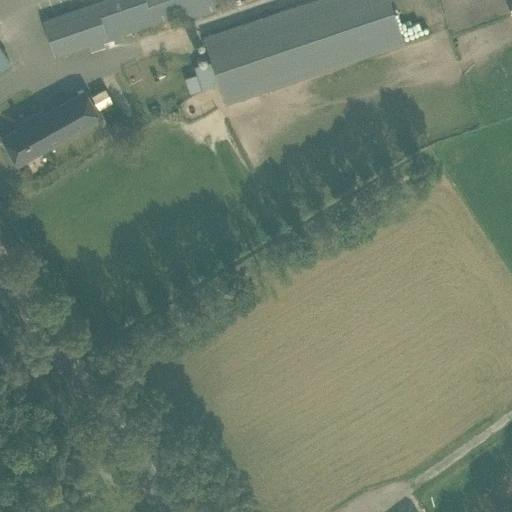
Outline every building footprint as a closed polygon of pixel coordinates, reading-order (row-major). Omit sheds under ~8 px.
[(96,0),(95,0),(40,19),(53,57),(89,45),(92,51),(104,47),(103,44),(114,40),(116,44),(123,41),(121,35),(120,34),(184,13),(186,19),(214,10),(213,4),(225,0),(96,0)] [(225,101),(324,68),(405,43),(390,0),(310,0),(301,3),(203,36),(211,61),(219,83),(225,101)] [(0,69),(12,61),(0,43),(0,69)] [(211,61),(194,67),(196,75),(201,89),(219,83),(211,61)] [(0,138),(16,166),(99,117),(83,90),(43,113),(41,109),(22,120),(24,124),(0,138)]
